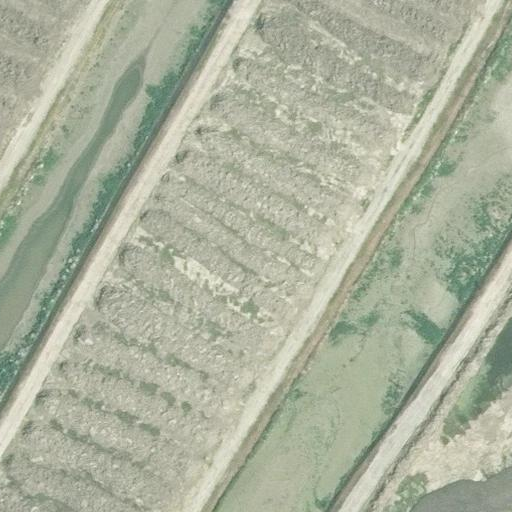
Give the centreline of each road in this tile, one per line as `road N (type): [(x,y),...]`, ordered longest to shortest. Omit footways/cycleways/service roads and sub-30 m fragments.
road 1 (track): [(193,511),(491,0)]
road 2 (track): [(0,453),(255,0)]
road 3 (track): [(358,511),(511,270)]
road 4 (track): [(0,178),(97,0)]
